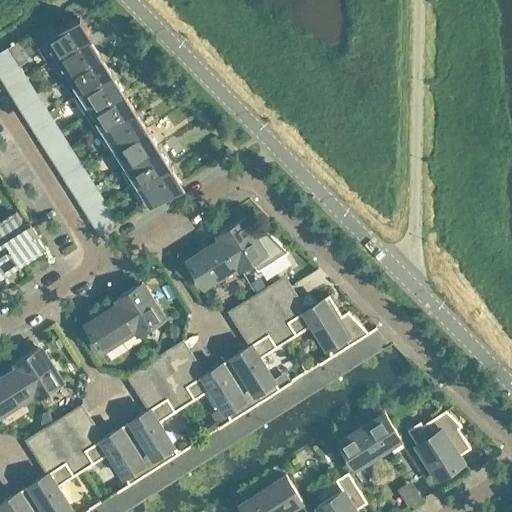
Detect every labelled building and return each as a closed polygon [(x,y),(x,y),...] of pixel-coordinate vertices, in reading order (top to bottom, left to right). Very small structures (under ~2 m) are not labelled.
[(51,59),(89,36),(92,34),(80,14),(57,29),(51,19),(33,31),(51,59)] [(100,54),(89,36),(51,59),(63,78),(100,54)] [(0,62),(9,58),(3,49),(0,51),(0,62)] [(74,96),(112,72),(100,54),(63,78),(74,96)] [(86,114),(123,91),(112,72),(74,96),(86,114)] [(19,106),(33,97),(29,90),(14,99),(19,106)] [(97,132),(135,109),(123,91),(86,114),(97,132)] [(23,112),(37,103),(33,97),(19,106),(23,112)] [(109,151),(146,127),(135,109),(97,132),(109,151)] [(56,133),(52,126),(37,135),(42,142),(56,133)] [(121,169),(158,145),(146,127),(109,151),(121,169)] [(60,140),(56,133),(42,142),(46,149),(60,140)] [(132,187),(169,164),(158,145),(121,169),(132,187)] [(79,170),(75,163),(60,172),(65,179),(79,170)] [(144,206),(182,183),(169,164),(132,187),(144,206)] [(84,177),(79,170),(65,179),(69,185),(84,177)] [(102,206),(98,199),(83,208),(88,215),(102,206)] [(92,222),(107,213),(102,206),(88,215),(92,222)] [(32,227),(30,223),(25,226),(16,211),(1,221),(25,258),(44,246),(32,227)] [(289,251),(266,228),(255,235),(244,217),(218,233),(220,238),(237,264),(240,268),(251,261),(258,271),(289,251)] [(25,258),(1,221),(0,221),(0,260),(6,270),(25,258)] [(237,264),(220,238),(187,259),(203,285),(237,264)] [(164,316),(146,286),(142,281),(116,297),(119,302),(135,328),(138,332),(164,316)] [(281,310),(266,287),(256,293),(271,316),(281,310)] [(271,316),(256,293),(246,299),(261,323),(271,316)] [(368,330),(347,310),(341,314),(329,294),(287,320),(281,310),(271,316),(286,340),(312,323),(331,354),(319,361),(320,362),(376,327),(376,326),(368,330)] [(135,328),(119,302),(85,323),(102,349),(135,328)] [(279,387),(260,357),(286,340),(271,316),(261,323),(268,333),(226,359),(254,404),(291,380),(291,379),(279,387)] [(63,380),(44,350),(41,345),(15,362),(17,366),(34,392),(37,396),(63,380)] [(179,374),(164,351),(154,357),(169,381),(179,374)] [(169,381),(154,357),(145,363),(160,387),(169,381)] [(219,426),(254,404),(226,359),(186,385),(179,374),(169,381),(184,404),(211,388),(230,418),(218,425),(219,426)] [(34,392),(17,366),(0,376),(0,412),(0,413),(34,392)] [(177,451),(158,421),(184,404),(169,381),(160,387),(166,397),(125,423),(126,425),(153,468),(190,445),(189,444),(177,451)] [(471,447),(458,427),(460,426),(462,425),(446,409),(422,424),(420,421),(407,429),(409,432),(415,442),(438,477),(464,461),(460,454),(471,447)] [(68,445),(53,421),(46,411),(43,412),(40,423),(43,427),(58,451),(68,445)] [(355,467),(401,438),(384,412),(338,441),(355,467)] [(78,439),(63,415),(53,421),(68,445),(78,439)] [(153,468),(126,425),(125,423),(84,449),(78,439),(68,445),(83,469),(109,452),(128,482),(117,489),(117,491),(153,468)] [(409,432),(402,436),(408,446),(415,442),(409,432)] [(487,443),(481,449),(487,455),(493,449),(487,443)] [(73,511),(57,485),(83,469),(68,445),(58,451),(65,461),(23,487),(39,511),(83,511),(88,509),(88,508),(80,511),(73,511)] [(357,511),(356,509),(367,502),(348,471),(336,479),(342,489),(317,505),(321,511),(357,511)] [(286,511),(286,510),(302,500),(286,474),(240,503),(245,511),(286,511)] [(39,511),(23,487),(0,501),(0,511),(39,511)] [(417,491),(404,499),(408,505),(421,497),(417,491)] [(503,511),(511,511),(511,503),(502,510),(503,511)]
